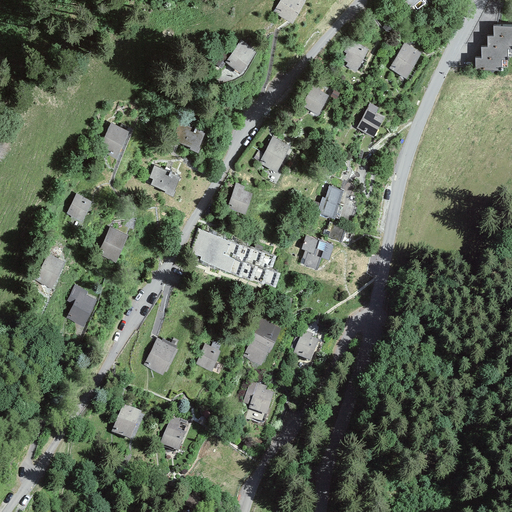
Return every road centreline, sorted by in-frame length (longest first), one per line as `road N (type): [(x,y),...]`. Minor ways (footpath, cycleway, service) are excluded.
road 1 (residential): [(8,511),(114,354),(254,114),(362,0)]
road 2 (unclassified): [(375,319),(402,164),(477,0)]
road 3 (residential): [(375,319),(353,326),(263,469),(245,511)]
road 4 (unclassified): [(321,511),(323,480),(352,423),(375,319)]
